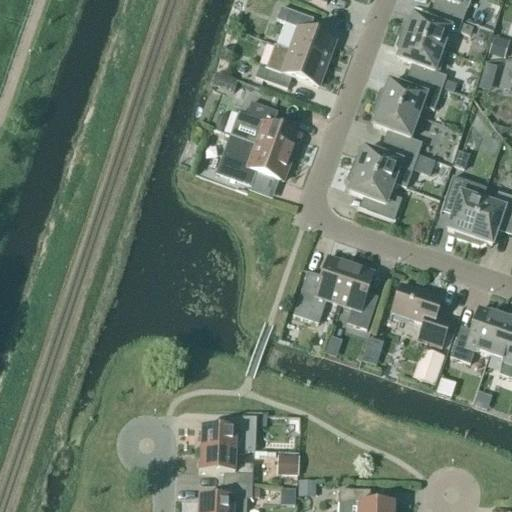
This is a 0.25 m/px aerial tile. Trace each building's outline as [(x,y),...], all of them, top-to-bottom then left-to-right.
[(433,0),(443,3),(438,15),(462,24),(470,0),(433,0)] [(290,54),(326,68),(334,44),(308,35),(313,22),(281,11),(276,24),(298,32),(290,54)] [(461,27),(462,24),(438,15),(434,26),(413,19),(411,25),(404,28),(400,39),(441,54),(449,32),(458,35),(460,30),(460,29),(461,27)] [(460,30),(458,35),(469,39),(472,31),(461,27),(460,29),(460,30)] [(504,42),(500,40),(494,38),(488,57),(503,62),(509,44),(504,42)] [(433,76),(441,54),(400,39),(396,50),(399,56),(397,63),(418,70),(414,82),(442,92),(445,84),(446,80),(433,76)] [(290,54),(273,48),(265,71),(259,69),(255,82),(287,93),(291,81),(317,91),(326,68),(290,54)] [(496,70),(492,69),(484,67),(482,74),(494,77),(495,74),(495,73),(496,70)] [(234,84),(232,83),(228,81),(224,92),(233,95),(237,85),(234,84)] [(433,114),(442,92),(414,82),(410,93),(388,85),(386,92),(380,95),(376,106),(417,121),(421,110),(433,114)] [(445,84),(442,92),(452,96),(455,88),(452,87),(449,85),(445,84)] [(231,140),(291,162),(299,139),(272,129),(277,116),(276,116),(280,105),(254,96),(246,118),(237,115),(229,139),(231,140)] [(409,142),(417,121),(376,106),(372,117),(375,123),(372,129),(394,137),(389,149),(417,159),(421,147),(409,142)] [(282,185),(291,162),(231,140),(218,177),(250,188),(255,175),(282,185)] [(392,188),(405,192),(417,159),(389,149),(385,160),(364,152),(362,159),(356,162),(351,173),(392,188)] [(465,157),(461,156),(457,154),(452,170),(464,174),(469,158),(465,157)] [(388,199),(392,188),(351,173),(347,184),(350,190),(348,196),(361,201),(356,212),(393,226),(401,203),(388,199)] [(485,192),(452,181),(440,217),(451,221),(447,234),(453,236),(456,242),(467,246),(481,205),(480,204),(485,192)] [(510,231),(511,225),(511,200),(497,196),(493,208),(481,205),(467,246),(479,250),(485,247),(491,249),(498,228),(510,231)] [(337,308),(350,270),(327,262),(321,281),(307,276),(292,320),(317,328),(326,304),(337,308)] [(350,270),(337,308),(351,313),(346,328),(366,335),(377,301),(367,298),(373,277),(350,270)] [(416,294),(400,289),(391,317),(423,328),(417,344),(440,352),(449,325),(435,320),(442,301),(417,292),(416,294)] [(489,359),(502,321),(478,313),(469,339),(458,336),(450,361),(469,368),(474,355),(489,359)] [(511,324),(502,321),(489,359),(503,364),(498,378),(511,382),(511,324)] [(421,352),(411,382),(434,389),(444,360),(421,352)] [(451,386),(445,383),(440,382),(435,397),(449,401),(454,387),(451,386)] [(256,422),(225,420),(225,432),(201,431),(200,454),(238,455),(239,443),(248,444),(248,442),(252,442),(253,435),(256,435),(256,422)] [(238,467),(238,455),(200,454),(199,476),(223,477),(222,489),(252,491),(252,478),(253,467),(238,467)] [(298,460),(277,459),(276,479),(297,479),(298,460)] [(298,500),(315,500),(315,484),(298,484),(298,500)] [(251,503),(252,491),(222,489),(222,501),(198,501),(197,511),(246,511),(247,503),(251,503)] [(337,511),(392,511),(393,507),(369,506),(370,494),(339,493),(337,511)]
